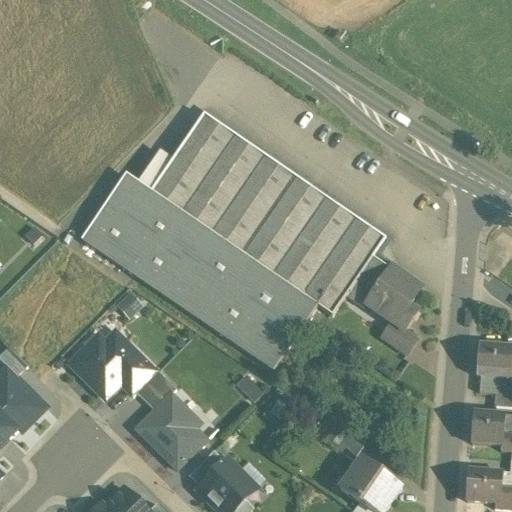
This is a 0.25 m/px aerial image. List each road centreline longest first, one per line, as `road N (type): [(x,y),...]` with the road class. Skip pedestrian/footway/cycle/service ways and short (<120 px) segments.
road 1 (secondary): [(486,183),(202,0)]
road 2 (residential): [(443,511),(473,211),(486,183)]
